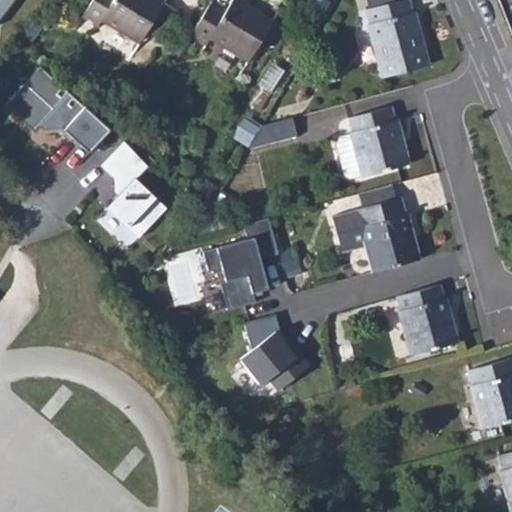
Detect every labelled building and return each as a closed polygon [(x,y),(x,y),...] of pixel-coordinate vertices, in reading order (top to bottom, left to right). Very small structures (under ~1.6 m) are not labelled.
[(100,0),(81,33),(99,43),(105,31),(144,53),(164,18),(153,12),(133,0),(100,0)] [(133,0),(153,12),(160,0),(133,0)] [(250,0),(238,0),(236,5),(259,18),(265,8),(250,0)] [(411,11),(408,0),(394,0),(368,7),(373,26),(370,27),(384,77),(432,64),(418,10),(411,11)] [(228,19),(212,11),(195,43),(209,50),(214,41),(252,62),(271,26),(259,20),(259,18),(236,5),(228,19)] [(89,153),(108,132),(37,65),(2,102),(35,133),(51,117),(89,153)] [(395,127),(390,110),(348,122),(353,139),(335,144),(330,146),(341,184),(348,182),(361,178),(362,182),(412,168),(400,126),(395,127)] [(295,116),(238,124),(241,145),(298,137),(295,116)] [(145,166),(119,142),(99,164),(113,176),(114,197),(94,218),(126,248),(163,209),(131,180),(145,166)] [(361,228),(357,228),(368,269),(421,255),(410,213),(404,215),(400,199),(356,211),(361,228)] [(237,234),(203,243),(222,315),(252,307),(248,291),(266,286),(258,258),(276,254),(265,213),(233,222),(237,234)] [(393,318),(405,364),(456,350),(443,304),(439,306),(435,289),(393,301),(397,317),(393,318)] [(272,313),(244,321),(252,350),(238,361),(255,384),(295,355),(278,332),(272,313)] [(511,359),(468,370),(482,427),(511,419),(511,359)] [(511,448),(503,451),(508,466),(503,468),(511,499),(511,448)]
